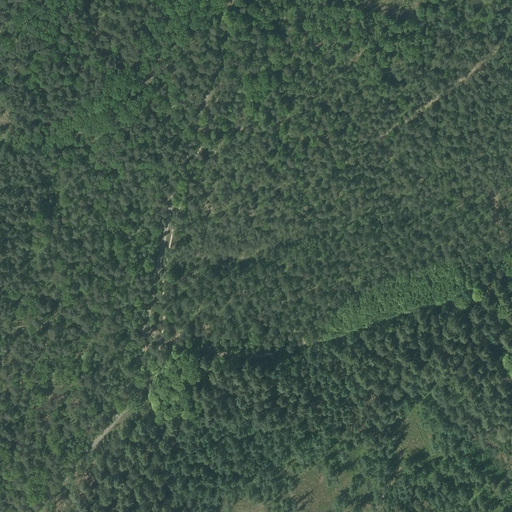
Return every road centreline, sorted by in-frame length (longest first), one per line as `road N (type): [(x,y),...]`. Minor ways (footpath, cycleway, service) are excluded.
road 1 (track): [(195,127),(377,139),(488,59),(503,34),(505,0)]
road 2 (track): [(143,336),(267,355),(487,278)]
road 3 (track): [(37,511),(134,393),(164,232)]
road 4 (track): [(164,232),(234,0)]
road 5 (track): [(375,511),(399,452),(339,331)]
road 6 (track): [(492,193),(468,181),(436,189),(377,139)]
